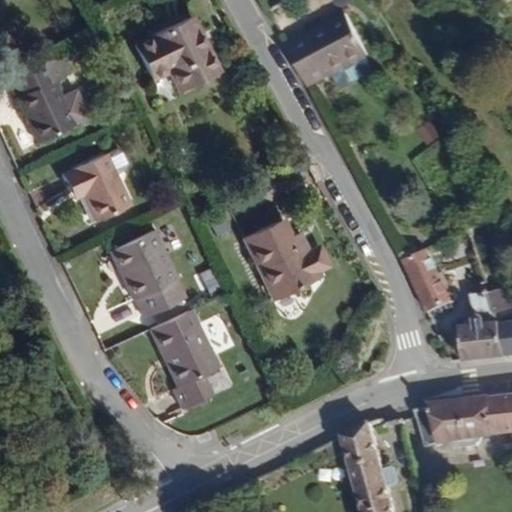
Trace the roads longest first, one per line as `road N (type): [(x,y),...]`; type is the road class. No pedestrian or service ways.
road 1 (residential): [(420,384),(403,312),(238,0)]
road 2 (residential): [(184,492),(83,369),(0,193)]
road 3 (secondary): [(420,384),(336,415),(184,492)]
